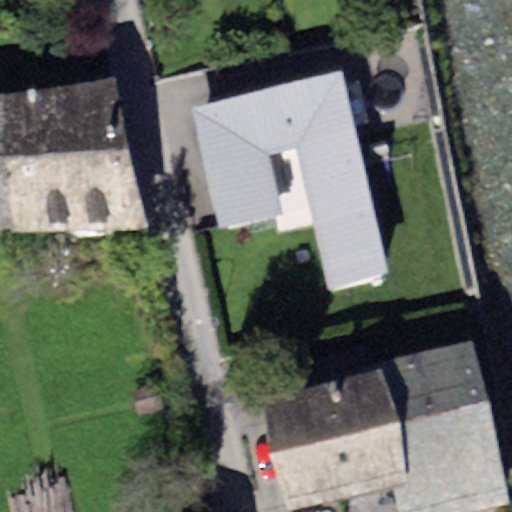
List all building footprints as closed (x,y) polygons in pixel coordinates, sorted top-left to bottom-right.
[(282,217),(268,156),(296,150),(328,291),(389,277),(343,76),(191,111),(219,232),(282,217)] [(117,82),(0,94),(0,98),(16,233),(147,232),(117,82)] [(0,98),(0,233),(16,233),(0,98)] [(489,511),(509,507),(471,344),(372,367),(374,377),(385,374),(411,486),(396,490),(401,511),(489,511)] [(287,511),(293,511),(411,486),(385,374),(374,377),(263,401),(287,511)]
